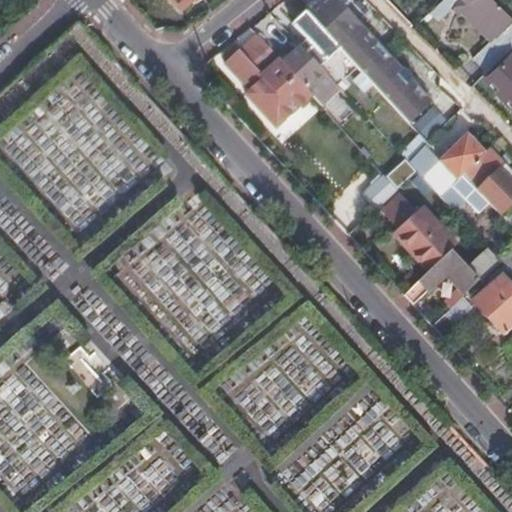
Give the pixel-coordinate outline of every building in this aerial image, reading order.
[(173,0),(182,8),(190,0),(173,0)] [(333,0),(317,0),(305,12),(320,29),(338,49),(360,73),(370,84),(374,88),(407,124),(428,104),(333,0)] [(439,0),(428,11),(437,20),(452,6),(459,13),(460,11),(489,40),(471,59),(485,73),(511,46),(511,20),(490,0),(439,0)] [(320,29),(305,12),(292,24),(306,40),(299,46),(304,51),(319,67),(338,49),(320,29)] [(281,62),(258,37),(240,53),(235,47),(229,54),(224,58),(227,62),(224,65),(264,109),(266,107),(276,118),(306,90),(305,89),(281,62)] [(304,51),(299,46),(289,55),(281,62),(305,89),(323,72),(319,67),(304,51)] [(511,58),(509,55),(484,80),(511,109),(511,58)] [(370,84),(360,73),(352,80),(363,92),(370,84)] [(284,142),(323,110),(312,97),(273,129),(284,142)] [(423,146),(425,144),(418,135),(408,145),(399,154),(406,163),(423,146)] [(438,163),(422,180),(432,191),(439,198),(449,187),(456,181),(464,173),(483,154),(465,137),(447,155),(438,163)] [(423,146),(406,163),(411,168),(416,173),(422,180),(438,163),(423,146)] [(511,175),(488,150),(483,154),(464,173),(478,187),(475,190),(499,214),(511,201),(511,184),(511,183),(511,182),(511,175)] [(463,203),(449,187),(439,198),(453,213),(463,203)] [(399,196),(380,214),(396,230),(401,235),(396,240),(427,273),(449,250),(437,237),(442,232),(428,217),(429,215),(421,207),(414,214),(410,210),(411,209),(399,196)] [(401,235),(396,230),(391,234),(396,240),(401,235)] [(454,245),(442,232),(437,237),(449,250),(454,245)] [(510,274),(511,271),(511,247),(498,261),(510,274)] [(476,259),(465,268),(477,281),(498,261),(486,249),(476,259)] [(427,273),(403,297),(411,306),(430,287),(432,289),(445,277),(463,295),(477,281),(465,268),(449,250),(427,273)] [(492,283),(471,302),(502,335),(511,326),(511,290),(496,272),(488,279),(492,283)] [(460,298),(443,314),(453,324),(469,308),(460,298)]
